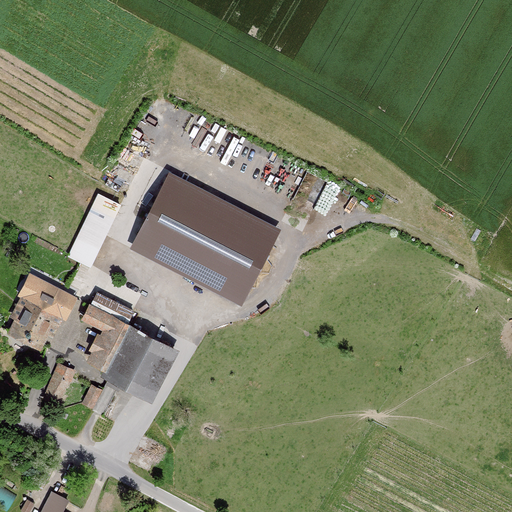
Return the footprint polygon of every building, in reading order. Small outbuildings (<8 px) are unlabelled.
[(170,172),(130,249),(242,307),(282,228),(170,172)] [(112,199),(98,192),(69,253),(67,256),(90,266),(120,203),(112,199)] [(38,259),(31,273),(74,296),(82,281),(38,259)] [(31,273),(28,272),(16,295),(19,297),(9,316),(13,318),(6,332),(39,350),(42,344),(47,334),(52,337),(61,319),(64,320),(76,296),(74,296),(31,273)] [(96,290),(90,302),(128,322),(134,309),(96,290)] [(105,371),(130,323),(128,322),(90,302),(88,301),(79,318),(101,329),(99,333),(96,332),(87,348),(90,350),(85,360),(102,369),(105,371)] [(179,348),(130,323),(105,371),(102,369),(99,374),(106,378),(119,385),(151,402),(179,348)] [(76,370),(59,362),(43,399),(55,404),(72,381),(73,378),(76,370)] [(119,385),(106,378),(104,382),(106,383),(110,386),(117,390),(119,385)] [(103,389),(91,384),(82,403),(93,408),(103,389)] [(0,503),(10,508),(18,491),(0,482),(0,503)] [(62,511),(67,503),(49,494),(39,511),(62,511)]
